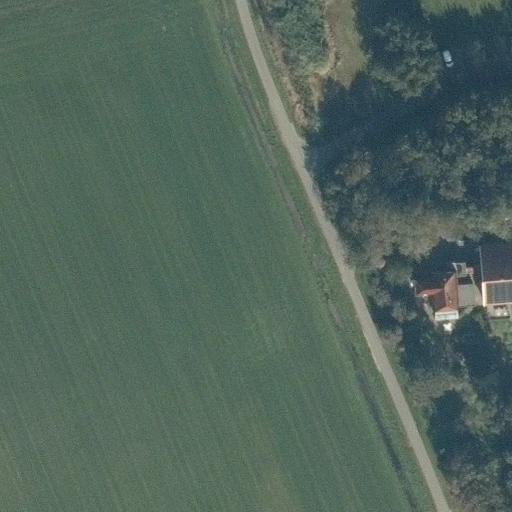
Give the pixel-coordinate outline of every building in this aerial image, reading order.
[(507,185),(486,186),(487,217),(508,216),(507,185)] [(441,198),(422,199),(425,223),(444,222),(441,198)] [(511,239),(479,242),(483,302),(511,299),(511,239)] [(467,270),(467,264),(466,258),(446,259),(447,268),(432,269),(432,270),(416,271),(418,291),(434,290),(435,305),(437,305),(438,317),(460,315),(459,303),(461,303),(460,302),(476,301),(475,281),(459,282),(458,272),(467,271),(467,270)] [(494,430),(494,442),(506,443),(507,431),(494,430)]
